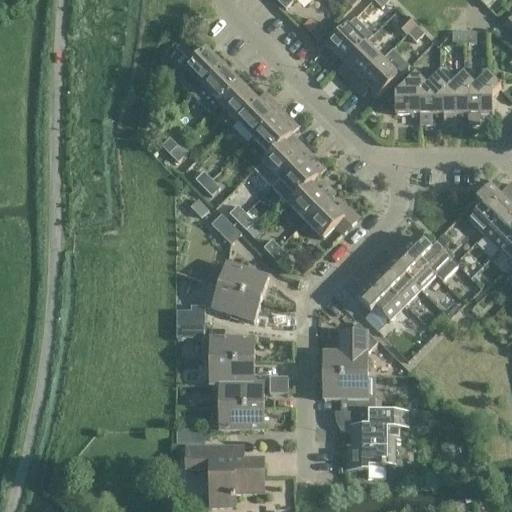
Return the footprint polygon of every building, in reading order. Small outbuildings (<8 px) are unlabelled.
[(0,0),(0,8),(9,5),(15,0),(0,0)] [(274,0),(286,12),(295,4),(296,4),(299,0),(274,0)] [(360,1),(358,0),(344,0),(344,1),(352,10),(360,1)] [(389,3),(386,0),(377,0),(374,3),(382,10),(389,3)] [(494,2),(492,0),(480,0),(479,2),(487,10),(494,2)] [(303,30),(310,36),(318,28),(311,21),(303,30)] [(339,61),(344,67),(366,46),(374,38),(356,21),(320,57),(331,69),(339,61)] [(415,29),(407,21),(400,29),(408,36),(415,29)] [(310,36),(318,44),(326,36),(318,28),(310,36)] [(415,29),(408,36),(416,44),(423,37),(415,29)] [(464,35),(452,35),(452,46),(464,46),(464,35)] [(464,35),(464,46),(475,46),(475,35),(464,35)] [(355,89),(383,62),(366,46),(344,67),(337,74),(345,83),(347,81),(355,89)] [(186,73),(203,90),(224,69),(207,52),(193,66),(186,59),(175,70),(182,78),(186,73)] [(384,97),(398,82),(401,80),(383,62),(355,89),(354,91),(362,99),(370,92),(379,101),(384,97)] [(224,69),(203,90),(195,99),(211,116),(220,107),(241,86),(224,69)] [(421,98),(420,118),(420,129),(432,129),(432,118),(444,118),(444,98),(458,85),(446,73),(441,73),(441,79),(429,91),(421,98)] [(398,82),(384,97),(389,102),(396,102),(396,118),(420,118),(421,98),(429,91),(417,79),(406,90),(398,82)] [(444,98),(444,118),(444,128),(456,129),(456,118),(468,118),(468,98),(477,90),(465,79),(458,85),(444,98)] [(480,118),(493,118),(493,100),(502,92),(489,79),(477,90),(468,98),(468,118),(468,128),(480,128),(480,118)] [(220,107),(237,124),(258,103),(241,86),(220,107)] [(258,103),(237,124),(254,141),(275,120),(282,113),(265,96),(258,103)] [(292,137),(275,120),(254,141),(271,158),(285,145),(292,137)] [(162,149),(170,157),(177,149),(169,141),(162,149)] [(256,173),(273,190),(309,155),(301,146),(293,154),(285,145),(271,158),(256,173)] [(177,149),(170,157),(177,164),(185,157),(177,149)] [(309,155),(273,190),(289,207),(311,187),(326,172),(309,155)] [(196,183),(204,191),(211,183),(203,175),(196,183)] [(219,191),(211,183),(204,191),(211,198),(219,191)] [(498,225),(493,220),(511,200),(511,186),(500,198),(491,189),(477,204),(482,209),(469,222),(485,238),(498,225)] [(289,207),(307,225),(328,204),(335,196),(327,187),(319,195),(311,187),(289,207)] [(511,200),(493,220),(498,225),(485,238),(500,254),(511,241),(511,238),(508,235),(511,231),(511,200)] [(208,213),(199,203),(192,210),(201,220),(208,213)] [(324,242),(335,230),(343,238),(360,221),(344,204),(336,212),(328,204),(307,225),(324,242)] [(230,216),(237,224),(245,217),(237,209),(230,216)] [(237,224),(245,232),(253,225),(245,217),(237,224)] [(241,238),(221,218),(212,228),(231,247),(241,238)] [(262,234),(253,225),(245,232),(254,241),(262,234)] [(511,231),(508,235),(511,238),(511,241),(500,254),(511,265),(511,231)] [(423,265),(436,278),(442,285),(458,268),(438,248),(433,253),(419,240),(411,248),(399,236),(391,243),(417,270),(423,265)] [(443,248),(448,243),(443,237),(438,243),(443,248)] [(264,250),(272,258),(279,251),(271,243),(264,250)] [(417,270),(391,243),(384,251),(396,263),(388,271),(402,286),(407,280),(420,294),(436,278),(423,265),(417,270)] [(272,258),(280,266),(287,259),(279,251),(272,258)] [(402,286),(388,271),(380,279),(368,266),(360,274),(387,300),(392,296),(405,309),(420,294),(407,280),(402,286)] [(227,268),(220,290),(262,303),(269,281),(227,268)] [(387,300),(360,274),(353,281),(365,293),(357,301),(371,316),(376,311),(390,324),(405,309),(392,296),(387,300)] [(262,303),(220,290),(213,313),(255,325),(262,303)] [(177,314),(177,328),(205,328),(205,314),(177,314)] [(324,356),(324,382),(367,381),(367,356),(377,346),(357,327),(347,337),(339,337),(339,356),(324,356)] [(205,328),(177,328),(177,341),(205,341),(205,328)] [(211,365),(255,365),(255,342),(211,342),(211,365)] [(255,365),(211,365),(211,389),(220,389),(220,388),(255,389),(255,387),(255,365)] [(270,380),(270,388),(288,388),(288,380),(270,380)] [(347,403),(347,415),(375,415),(375,402),(367,402),(367,381),(324,382),(324,404),(347,403)] [(220,388),(220,389),(220,411),(263,411),(263,388),(255,387),(255,389),(220,388)] [(288,396),(288,388),(270,388),(270,396),(288,396)] [(263,411),(220,411),(220,434),(264,434),(263,411)] [(379,415),(375,415),(347,415),(335,415),(335,417),(336,417),(338,423),(341,430),(343,431),(346,428),(351,434),(351,457),(347,457),(348,473),(368,472),(368,469),(382,469),(382,471),(386,471),(386,469),(395,469),(395,444),(399,444),(399,430),(424,430),(424,415),(379,415)] [(177,446),(205,446),(205,433),(177,433),(177,446)] [(264,464),(235,464),(234,451),(187,451),(187,472),(211,472),(211,511),(234,511),(234,497),(264,498),(264,464)]
